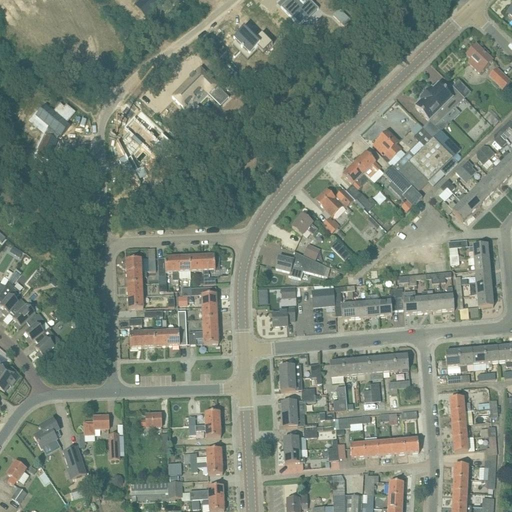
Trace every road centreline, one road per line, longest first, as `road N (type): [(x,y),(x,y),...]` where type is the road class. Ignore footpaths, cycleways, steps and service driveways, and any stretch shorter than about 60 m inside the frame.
road 1 (unclassified): [(248,244),(269,206),(469,9)]
road 2 (residential): [(108,246),(103,112),(233,0)]
road 3 (residential): [(432,465),(251,479)]
road 4 (residential): [(243,349),(423,334)]
road 5 (residential): [(114,392),(108,246)]
road 6 (residential): [(108,246),(223,238),(248,244)]
road 7 (residential): [(432,465),(423,334)]
road 8 (residential): [(114,392),(245,387)]
